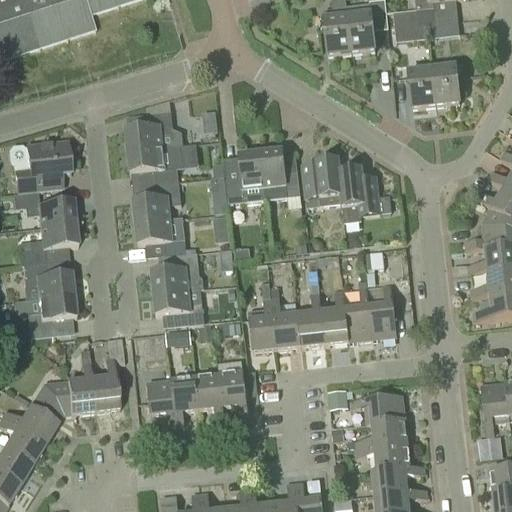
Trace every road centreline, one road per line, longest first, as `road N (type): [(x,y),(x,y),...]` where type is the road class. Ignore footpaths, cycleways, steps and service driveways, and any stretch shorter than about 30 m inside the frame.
road 1 (residential): [(111,511),(109,485),(299,463),(288,382),(443,368)]
road 2 (residential): [(422,182),(408,164),(232,55)]
road 3 (residential): [(442,349),(422,182)]
road 4 (residential): [(107,262),(89,99)]
road 5 (residential): [(107,262),(123,273),(131,327),(100,329),(94,277)]
road 6 (residential): [(89,99),(232,55)]
road 7 (residential): [(457,511),(443,368)]
road 8 (residential): [(422,182),(462,167),(511,95)]
